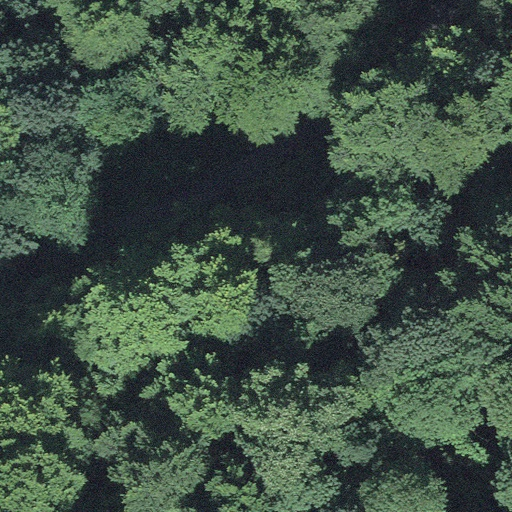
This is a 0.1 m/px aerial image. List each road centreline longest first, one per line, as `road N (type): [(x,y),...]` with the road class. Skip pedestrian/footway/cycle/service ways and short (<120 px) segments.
road 1 (track): [(0,289),(257,159),(447,0)]
road 2 (trunk): [(383,0),(0,220)]
